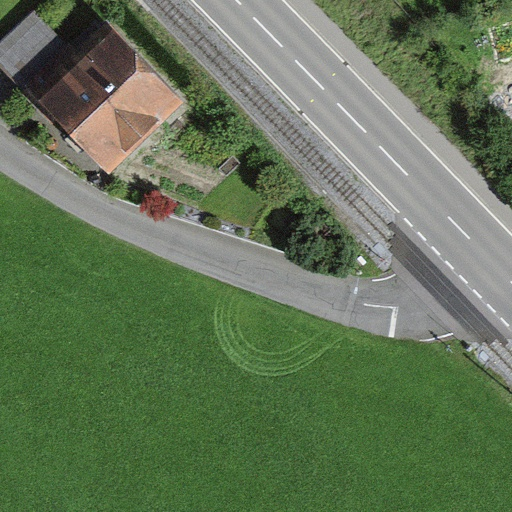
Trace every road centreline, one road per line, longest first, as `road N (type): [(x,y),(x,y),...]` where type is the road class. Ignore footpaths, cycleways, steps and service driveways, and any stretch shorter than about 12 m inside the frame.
road 1 (unclassified): [(502,274),(452,297),(366,308),(106,215),(0,151)]
road 2 (primary): [(232,0),(502,274)]
